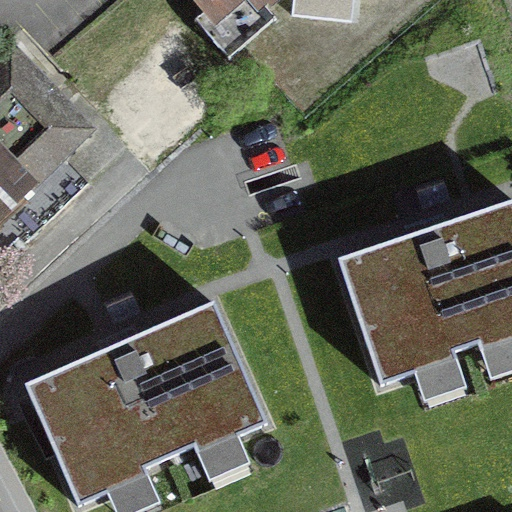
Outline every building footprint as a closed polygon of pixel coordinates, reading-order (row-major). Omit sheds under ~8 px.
[(204,0),(232,31),(266,0),(204,0)] [(352,21),(354,0),(294,0),(293,15),(352,21)] [(0,59),(0,215),(90,131),(13,47),(0,59)] [(511,342),(511,202),(408,241),(407,238),(338,261),(381,386),(457,360),(454,353),(478,345),(481,353),(511,342)] [(267,424),(214,303),(102,356),(101,353),(26,386),(79,507),(149,476),(146,469),(194,448),(197,455),(267,424)]
